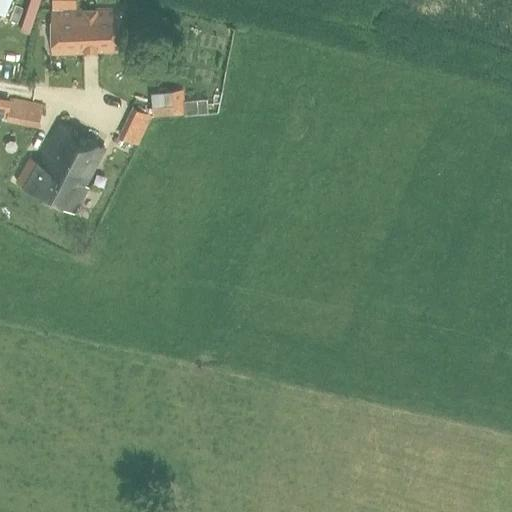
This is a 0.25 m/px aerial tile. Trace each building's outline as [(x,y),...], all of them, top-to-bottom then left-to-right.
[(14,0),(0,0),(0,12),(9,16),(14,0)] [(76,9),(75,0),(51,0),(52,10),(76,9)] [(53,51),(125,49),(124,8),(76,9),(52,10),(53,51)] [(100,51),(100,61),(116,62),(116,52),(100,51)] [(32,101),(28,123),(39,125),(43,103),(32,101)] [(153,116),(174,114),(173,105),(152,107),(153,116)] [(85,182),(105,144),(61,121),(40,161),(30,156),(17,181),(74,211),(88,184),(85,182)]
